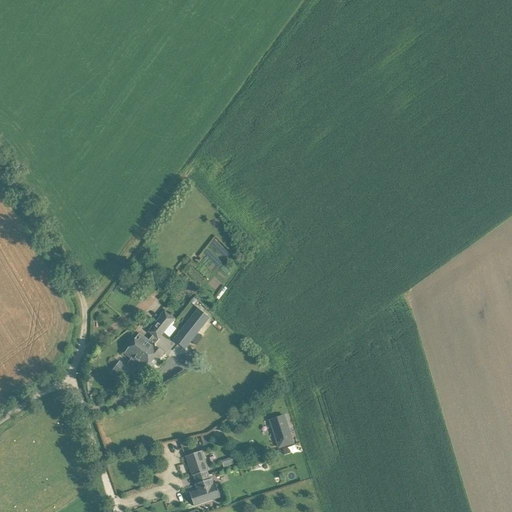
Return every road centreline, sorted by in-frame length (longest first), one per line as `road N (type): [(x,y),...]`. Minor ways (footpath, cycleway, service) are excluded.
road 1 (track): [(0,175),(85,306),(72,378)]
road 2 (unclassified): [(118,511),(72,378)]
